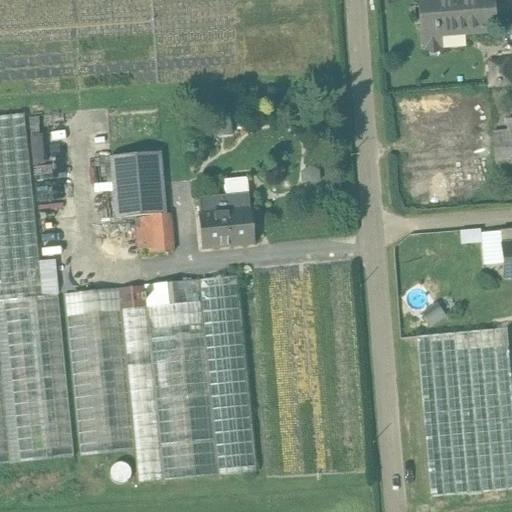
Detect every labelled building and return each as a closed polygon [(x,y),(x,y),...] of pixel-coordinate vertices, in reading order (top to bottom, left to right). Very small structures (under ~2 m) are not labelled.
[(453,0),(417,0),(421,36),(422,47),(423,47),(423,51),(442,49),(441,36),(456,34),(453,0)] [(453,0),(456,34),(488,32),(485,0),(453,0)] [(507,60),(490,61),(492,84),(509,83),(507,60)] [(23,116),(0,118),(0,302),(3,303),(41,299),(23,116)] [(33,165),(47,164),(46,131),(31,132),(33,165)] [(511,134),(495,135),(498,167),(511,166),(511,134)] [(157,153),(111,158),(117,219),(135,218),(163,215),(157,153)] [(246,178),(223,181),(225,200),(198,203),(199,216),(199,217),(202,250),(253,245),(249,212),(250,212),(246,178)] [(163,215),(135,218),(138,251),(149,250),(149,255),(171,253),(168,215),(163,215)] [(511,231),(500,233),(501,245),(501,246),(504,280),(511,279),(511,231)] [(238,278),(200,283),(218,474),(256,471),(238,278)] [(200,283),(146,289),(148,310),(121,313),(134,454),(138,484),(218,474),(200,283)] [(119,292),(65,298),(83,459),(134,454),(121,313),(119,292)] [(41,299),(3,303),(20,465),(77,459),(57,297),(41,299)] [(511,382),(508,332),(416,338),(430,499),(511,491),(511,382)] [(0,369),(0,466),(10,466),(0,369)]
